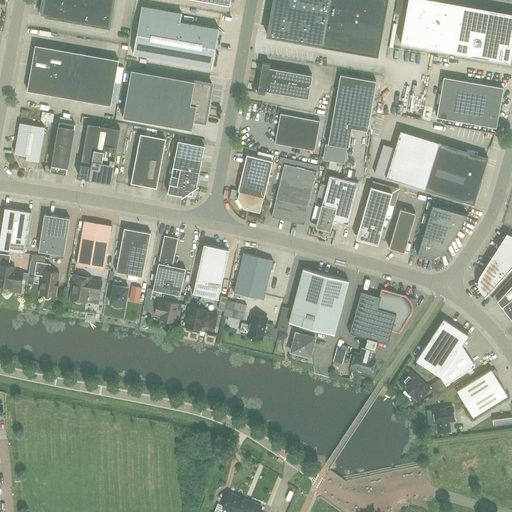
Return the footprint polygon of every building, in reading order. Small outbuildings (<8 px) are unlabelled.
[(43,0),(41,14),(45,15),(44,16),(110,28),(114,0),(43,0)] [(386,0),(273,0),(267,35),(376,54),(386,0)] [(511,47),(511,13),(437,0),(407,0),(400,43),(509,62),(511,47)] [(181,12),(141,5),(133,53),(211,67),(219,28),(180,21),(181,12)] [(118,59),(35,45),(27,90),(110,105),(118,59)] [(269,67),(270,64),(262,62),(257,92),(264,93),(265,90),(308,97),(312,74),(269,67)] [(205,122),(211,83),(194,80),(131,69),(122,117),(192,129),(193,120),(205,122)] [(367,130),(376,81),(340,74),(328,144),(348,147),(351,127),(367,130)] [(503,87),(443,76),(436,117),(496,127),(503,87)] [(41,120),(52,122),(54,113),(42,111),(41,120)] [(314,150),(320,121),(280,113),(275,143),(314,150)] [(74,124),(58,121),(50,171),(66,174),(74,124)] [(37,169),(38,161),(39,161),(45,126),(20,122),(14,153),(15,153),(15,155),(20,166),(37,169)] [(88,123),(81,163),(78,175),(89,177),(89,178),(111,182),(120,129),(88,123)] [(395,148),(386,176),(424,188),(424,189),(473,204),(488,157),(487,156),(484,164),(437,149),(440,142),(439,141),(439,142),(400,130),(395,148)] [(196,187),(204,145),(178,140),(167,192),(183,196),(188,193),(191,193),(192,190),(196,187)] [(141,184),(156,187),(163,151),(137,146),(131,177),(129,176),(127,185),(140,187),(141,184)] [(244,208),(259,212),(263,196),(264,196),(272,160),(246,154),(238,190),(239,190),(237,198),(244,208)] [(271,216),(304,224),(316,171),(284,163),(271,216)] [(347,224),(358,182),(329,175),(315,227),(330,231),(332,223),(333,223),(335,222),(336,221),(347,224)] [(392,192),(371,186),(357,234),(358,234),(357,237),(377,242),(378,239),(392,192)] [(467,215),(432,204),(417,255),(433,259),(442,255),(467,215)] [(0,248),(25,253),(31,211),(4,207),(0,234),(0,248)] [(404,252),(415,213),(400,208),(389,247),(404,252)] [(64,255),(70,217),(44,213),(38,251),(64,255)] [(104,269),(111,225),(84,220),(76,264),(104,269)] [(142,276),(150,232),(124,227),(116,271),(142,276)] [(488,293),(511,266),(511,236),(507,234),(490,260),(492,261),(483,276),(481,280),(482,285),(484,289),(488,293)] [(153,289),(180,295),(185,268),(172,265),(178,238),(164,235),(153,289)] [(193,292),(218,298),(229,249),(204,244),(193,292)] [(263,299),(273,260),(243,252),(233,292),(263,299)] [(0,253),(0,286),(1,288),(5,288),(7,287),(9,287),(11,287),(12,283),(21,284),(21,283),(23,272),(14,271),(14,266),(9,266),(7,265),(9,254),(0,253)] [(42,275),(40,293),(43,294),(43,296),(45,298),(47,299),(49,298),(51,297),(51,295),(55,296),(56,288),(57,288),(58,281),(59,272),(49,270),(50,264),(36,261),(34,274),(42,275)] [(315,329),(334,334),(349,280),(315,270),(314,271),(303,268),(288,322),(300,325),(298,332),(296,332),(291,351),(310,356),(315,337),(313,336),(315,329)] [(86,301),(88,292),(99,294),(101,281),(90,279),(90,277),(74,275),(70,299),(75,299),(76,302),(80,302),(82,301),(86,301)] [(123,305),(125,306),(128,287),(121,286),(122,281),(114,279),(110,303),(112,303),(111,304),(113,306),(115,307),(118,307),(120,307),(122,306),(123,305)] [(511,284),(497,301),(511,319),(511,318),(511,284)] [(137,302),(140,287),(132,286),(130,300),(137,302)] [(405,296),(382,289),(380,297),(361,291),(349,332),(366,337),(364,347),(375,350),(377,340),(388,343),(392,329),(399,331),(411,311),(412,305),(409,300),(405,296)] [(160,319),(174,322),(178,303),(164,300),(164,302),(157,300),(154,313),(161,315),(160,319)] [(227,300),(225,308),(233,309),(235,302),(227,300)] [(214,327),(217,314),(204,311),(205,309),(190,306),(186,325),(200,329),(201,324),(214,327)] [(273,328),(273,327),(265,325),(267,317),(252,314),(250,325),(248,333),(247,335),(262,339),(262,335),(271,337),(272,335),(276,337),(278,329),(273,328)] [(474,365),(462,345),(468,335),(443,318),(416,360),(418,361),(424,366),(441,377),(445,383),(474,365)] [(242,323),(240,331),(248,333),(250,325),(242,323)] [(342,363),(346,349),(337,347),(333,361),(342,363)] [(352,363),(350,367),(371,373),(375,359),(372,358),(375,350),(364,347),(362,355),(355,352),(354,354),(351,353),(348,362),(352,363)] [(414,366),(421,371),(424,366),(418,361),(414,366)] [(472,416),(506,395),(490,369),(456,390),(472,416)] [(411,372),(400,383),(418,400),(429,388),(411,372)] [(440,380),(433,384),(436,388),(431,391),(436,395),(446,389),(440,380)] [(453,406),(433,409),(434,423),(437,423),(438,433),(450,431),(449,421),(454,420),(453,406)] [(492,420),(493,426),(511,423),(511,415),(504,416),(504,418),(492,420)] [(242,506),(245,498),(229,491),(222,507),(229,510),(228,511),(241,511),(244,507),(242,506)] [(260,511),(258,511),(261,504),(245,498),(242,506),(244,507),(241,511),(260,511)]
